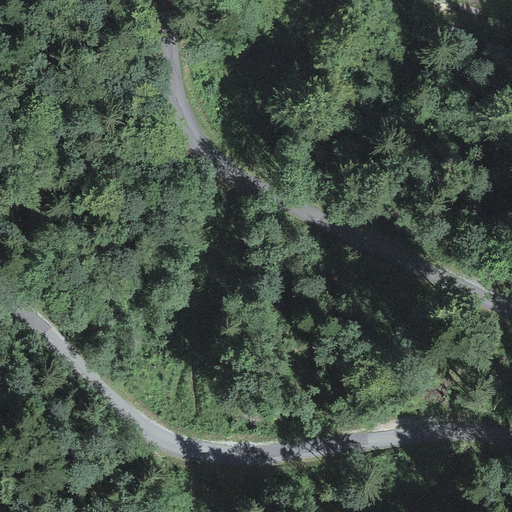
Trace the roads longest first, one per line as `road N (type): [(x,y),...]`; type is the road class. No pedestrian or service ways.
road 1 (unclassified): [(0,317),(174,451),(380,446),(511,466)]
road 2 (unclassified): [(511,303),(212,160),(180,99),(172,0)]
